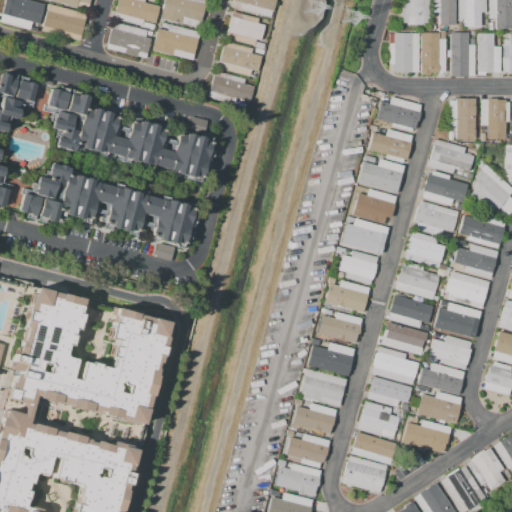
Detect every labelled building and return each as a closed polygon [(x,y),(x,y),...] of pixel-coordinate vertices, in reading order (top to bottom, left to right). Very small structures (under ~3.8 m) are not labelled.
[(0,20),(0,11),(2,0),(29,0),(28,5),(42,9),(37,30),(0,20)] [(46,0),(89,0),(88,5),(79,2),(78,8),(46,0)] [(111,20),(116,0),(142,0),(142,2),(158,6),(153,24),(142,21),(142,22),(141,27),(111,20)] [(159,19),(163,0),(205,0),(197,29),(159,19)] [(233,0),(274,0),(270,18),(239,10),(241,2),(233,0)] [(400,23),(399,0),(427,0),(428,23),(422,23),(420,25),(408,25),(407,23),(400,23)] [(431,0),(453,0),(454,25),(438,25),(437,14),(435,14),(435,17),(431,17),(431,0)] [(457,21),(456,0),(484,0),(484,12),(479,12),(479,27),(463,27),(463,19),(461,19),(461,21),(457,21)] [(486,0),(510,0),(510,29),(493,29),(493,27),(491,27),(491,19),(487,19),(486,0)] [(40,31),(47,4),(85,14),(78,41),(40,31)] [(225,38),(232,11),(258,18),(256,24),(263,26),(259,41),(255,40),(254,42),(264,44),(263,49),(225,38)] [(104,49),(111,22),(147,31),(145,37),(149,38),(144,59),(104,49)] [(154,25),(152,30),(141,27),(142,22),(154,25)] [(168,25),(198,32),(190,61),(149,50),(155,28),(167,31),(168,25)] [(473,38),(473,77),(448,77),(448,57),(444,57),(444,50),(448,50),(448,45),(448,32),(466,32),(467,45),(468,45),(468,38),(473,38)] [(417,33),(417,73),(390,73),(390,65),(388,65),(388,44),(387,44),(387,33),(417,33)] [(499,73),(483,73),(483,75),(476,75),(476,33),(491,33),(491,46),(498,47),(499,73)] [(511,75),(506,75),(506,72),(501,72),(501,40),(508,40),(508,34),(511,34),(511,75)] [(441,73),(434,73),(434,76),(419,76),(418,36),(435,36),(435,47),(442,47),(441,73)] [(216,68),(223,41),(250,49),(249,53),(260,55),(254,78),(216,68)] [(214,71),(243,79),(242,83),(253,86),(248,103),(237,99),(235,106),(207,98),(214,71)] [(0,74),(5,76),(6,73),(26,78),(25,82),(34,85),(30,102),(32,102),(30,108),(20,105),(18,115),(16,114),(15,119),(8,118),(6,126),(4,125),(2,133),(0,132),(0,74)] [(117,115),(111,137),(113,137),(116,126),(126,129),(134,131),(136,121),(162,128),(157,149),(161,150),(164,139),(174,141),(176,133),(183,135),(183,133),(202,138),(203,137),(210,138),(200,183),(189,181),(190,178),(176,174),(172,171),(154,167),(154,166),(146,164),(146,166),(127,161),(127,163),(119,161),(120,157),(98,152),(98,154),(72,148),(71,152),(50,147),(54,131),(47,129),(49,124),(47,124),(50,113),(41,111),(42,106),(44,106),(49,89),(58,91),(59,87),(80,92),(80,95),(87,97),(82,118),(87,119),(90,108),(117,115)] [(375,120),(379,102),(388,104),(389,98),(419,105),(417,112),(418,112),(416,122),(415,122),(412,133),(388,127),(389,123),(375,120)] [(473,99),(473,139),(446,140),(446,132),(454,131),(454,127),(447,127),(447,101),(454,101),(454,99),(473,99)] [(503,100),(503,103),(507,103),(507,122),(503,122),(504,138),(486,138),(485,126),(478,126),(478,100),(485,100),(485,99),(495,99),(495,100),(503,100)] [(401,163),(383,158),(384,155),(366,150),(370,133),(383,136),(385,129),(410,135),(408,143),(409,143),(405,160),(402,159),(401,163)] [(426,168),(434,139),(459,146),(458,151),(471,154),(467,172),(452,168),(450,174),(426,168)] [(511,145),(503,145),(502,176),(508,177),(508,187),(511,186),(511,145)] [(363,155),(374,158),(373,163),(362,160),(363,155)] [(355,184),(361,162),(375,166),(377,159),(402,165),(394,194),(355,184)] [(478,160),(483,164),(479,168),(475,165),(478,160)] [(148,240),(151,228),(141,226),(140,230),(139,229),(137,236),(128,234),(128,233),(110,228),(109,229),(101,227),(102,224),(99,223),(101,215),(94,213),(91,224),(81,221),(81,220),(62,215),(62,217),(56,215),(54,223),(45,221),(45,223),(35,221),(39,208),(36,208),(33,220),(24,218),(25,214),(16,212),(21,194),(19,194),(20,188),(30,191),(33,182),(34,182),(35,177),(42,179),(44,171),(46,171),(48,164),(66,169),(70,170),(76,171),(75,176),(89,180),(93,181),(93,178),(121,185),(120,188),(160,199),(161,196),(194,204),(191,216),(196,217),(190,239),(185,238),(184,244),(176,242),(175,245),(173,252),(172,251),(170,262),(151,257),(155,242),(148,240)] [(483,165),(511,190),(506,196),(511,200),(511,208),(507,215),(498,207),(496,209),(493,207),(487,214),(467,196),(472,189),(469,186),(475,180),(472,177),(483,165)] [(448,207),(420,199),(427,174),(429,175),(430,171),(447,176),(446,179),(465,185),(460,203),(450,200),(448,207)] [(394,196),(388,218),(384,217),(382,226),(350,218),(356,193),(365,196),(367,189),(394,196)] [(412,222),(418,201),(456,212),(450,233),(441,230),(439,236),(414,229),(416,223),(412,222)] [(462,216),(470,218),(472,212),(503,221),(495,249),(465,241),(466,237),(457,234),(458,229),(456,229),(459,218),(461,218),(462,216)] [(341,242),(346,223),(352,225),(353,223),(350,223),(351,219),(385,227),(380,249),(379,249),(377,254),(352,248),(353,245),(341,242)] [(442,246),(436,268),(403,258),(405,252),(404,251),(408,237),(409,237),(411,231),(435,238),(434,244),(442,246)] [(464,242),(462,247),(452,244),(453,239),(464,242)] [(496,251),(488,279),(462,272),(463,267),(451,263),(455,248),(466,251),(468,244),(496,251)] [(337,255),(349,258),(350,253),(347,253),(348,250),(376,257),(369,286),(343,279),(344,274),(333,272),(337,255)] [(436,301),(392,289),(396,274),(398,274),(400,265),(403,265),(404,262),(422,267),(421,271),(429,273),(429,275),(437,277),(432,295),(437,297),(436,301)] [(450,271),(487,281),(479,310),(444,300),(446,293),(443,293),(447,278),(448,278),(450,271)] [(327,278),(368,288),(362,313),(338,307),(337,310),(330,308),(331,305),(322,303),(326,287),(325,285),(327,278)] [(33,288),(31,294),(29,294),(9,370),(1,401),(22,406),(20,414),(0,409),(0,511),(37,511),(38,511),(24,507),(33,473),(44,476),(49,457),(55,459),(50,478),(77,485),(70,511),(119,511),(129,475),(122,473),(124,465),(128,466),(133,450),(119,446),(120,444),(108,441),(107,445),(92,440),(92,442),(86,441),(86,439),(25,423),(32,398),(140,426),(168,324),(110,308),(108,315),(110,316),(109,322),(108,322),(103,338),(112,341),(110,346),(108,345),(105,357),(109,358),(106,369),(79,362),(74,380),(68,378),(73,359),(64,357),(62,356),(64,346),(69,348),(72,336),(70,335),(72,329),(76,330),(80,314),(78,314),(82,301),(33,288)] [(387,320),(389,312),(386,311),(390,295),(430,306),(425,324),(419,322),(418,328),(387,320)] [(511,332),(497,328),(504,301),(511,302),(511,332)] [(478,312),(476,318),(478,319),(473,335),(471,334),(470,340),(441,332),(443,326),(438,325),(442,309),(451,311),(453,305),(478,312)] [(331,311),(330,316),(319,313),(321,308),(331,311)] [(315,334),(320,315),(333,319),(335,312),(361,319),(359,324),(360,324),(357,335),(356,335),(354,344),(315,334)] [(421,356),(379,345),(385,321),(426,333),(423,342),(422,341),(420,349),(423,350),(421,356)] [(511,367),(489,362),(497,332),(511,335),(511,367)] [(444,336),(469,342),(467,349),(469,351),(465,365),(464,365),(462,371),(432,362),(434,357),(427,355),(431,339),(442,342),(444,336)] [(319,341),(317,346),(309,344),(311,338),(319,341)] [(346,377),(304,366),(310,346),(325,350),(327,343),(353,350),(346,377)] [(370,373),(372,366),(371,365),(375,353),(376,353),(378,347),(404,354),(403,360),(416,364),(410,384),(370,373)] [(462,372),(456,395),(416,384),(421,368),(427,370),(429,363),(462,372)] [(511,371),(511,391),(508,390),(507,396),(481,389),(485,373),(486,373),(488,365),(491,366),(492,363),(510,367),(509,371),(511,371)] [(302,398),(303,393),(298,391),(303,374),(300,374),(302,369),(345,380),(338,407),(302,398)] [(395,407),(365,399),(372,376),(410,387),(405,403),(397,401),(395,407)] [(415,386),(427,389),(426,394),(414,391),(415,386)] [(419,394),(433,398),(435,391),(459,398),(457,405),(458,405),(453,424),(443,422),(442,424),(436,423),(437,420),(414,414),(419,394)] [(356,429),(364,401),(389,408),(387,415),(397,417),(391,439),(356,429)] [(335,411),(333,421),(333,422),(333,423),(333,424),(333,425),(332,425),(329,435),(288,424),(291,412),(293,412),(294,406),(308,410),(309,404),(335,411)] [(448,428),(441,455),(423,450),(422,451),(415,449),(415,448),(399,443),(405,422),(419,426),(420,420),(448,428)] [(387,465),(348,454),(350,447),(349,445),(353,431),(355,433),(355,432),(393,443),(387,465)] [(511,431),(511,465),(505,470),(490,447),(497,442),(497,441),(511,431)] [(283,455),(288,437),(299,440),(300,438),(294,436),(296,432),(328,441),(324,456),(322,462),(319,464),(318,469),(298,464),(299,459),(283,455)] [(465,464),(470,460),(469,458),(481,450),(482,451),(487,448),(502,470),(498,473),(503,481),(484,494),(465,464)] [(340,482),(347,455),(384,466),(384,469),(385,474),(381,488),(377,486),(375,492),(340,482)] [(313,500),(297,495),(298,492),(273,485),(278,467),(288,470),(290,464),(319,471),(318,477),(319,478),(316,487),(315,486),(314,491),(315,491),(313,500)] [(458,511),(439,481),(444,478),(444,476),(457,468),(458,469),(462,466),(483,498),(477,502),(475,505),(474,506),(472,507),(470,508),(467,509),(465,509),(460,511),(458,511)] [(434,483),(453,511),(420,511),(411,498),(434,483)] [(265,511),(270,497),(279,499),(281,493),(311,501),(308,511),(265,511)] [(410,499),(417,511),(388,511),(391,510),(390,508),(402,501),(403,503),(410,499)]
